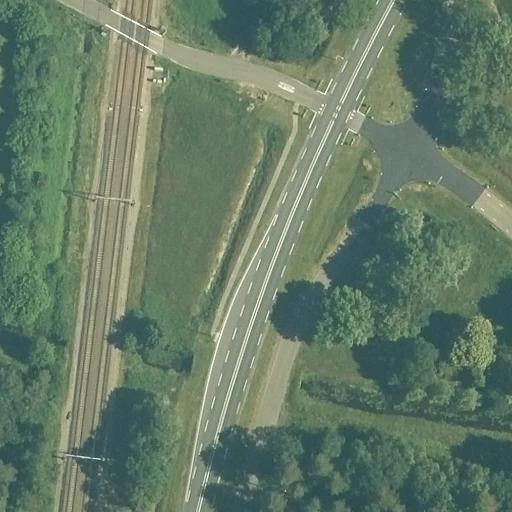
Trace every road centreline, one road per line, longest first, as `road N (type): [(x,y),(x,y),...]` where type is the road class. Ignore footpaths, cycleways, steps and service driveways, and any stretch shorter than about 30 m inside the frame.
road 1 (primary): [(198,511),(264,291),(336,116)]
road 2 (unclassified): [(243,511),(291,334),(412,152)]
road 3 (unclassified): [(336,116),(177,55),(69,0)]
road 4 (track): [(511,464),(264,427)]
road 5 (unclassified): [(412,152),(463,0)]
road 6 (primary): [(336,116),(396,0)]
road 7 (unclassified): [(511,224),(412,152)]
